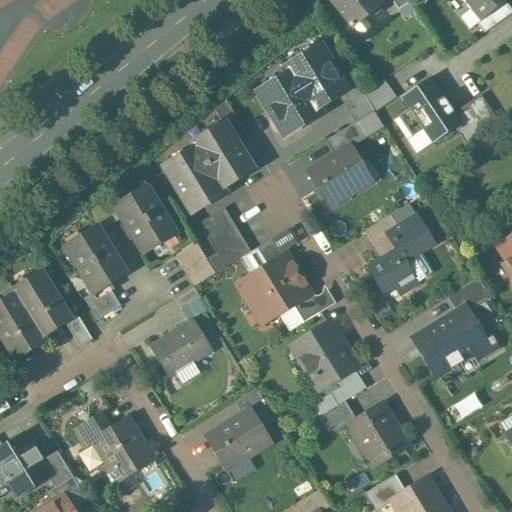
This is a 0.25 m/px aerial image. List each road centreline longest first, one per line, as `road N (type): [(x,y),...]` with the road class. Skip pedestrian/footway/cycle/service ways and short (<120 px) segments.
road 1 (residential): [(475,511),(271,176)]
road 2 (secondary): [(0,166),(203,0)]
road 3 (residential): [(208,511),(110,354)]
